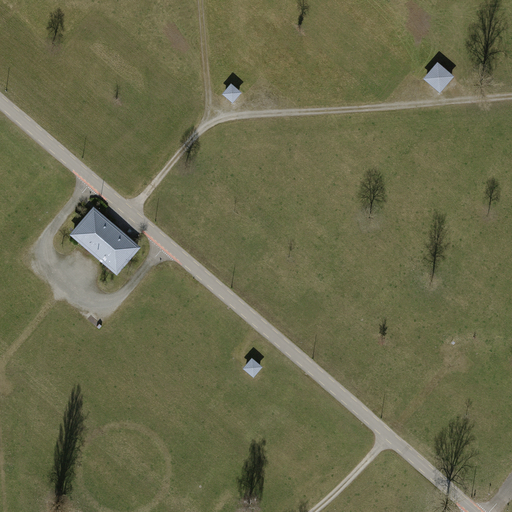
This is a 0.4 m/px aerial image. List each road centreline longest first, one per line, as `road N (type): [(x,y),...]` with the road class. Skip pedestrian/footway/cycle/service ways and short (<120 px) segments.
road 1 (unclassified): [(0,102),(476,511)]
road 2 (track): [(209,119),(511,97)]
road 3 (track): [(130,212),(209,119),(200,0)]
road 4 (track): [(454,360),(313,511)]
